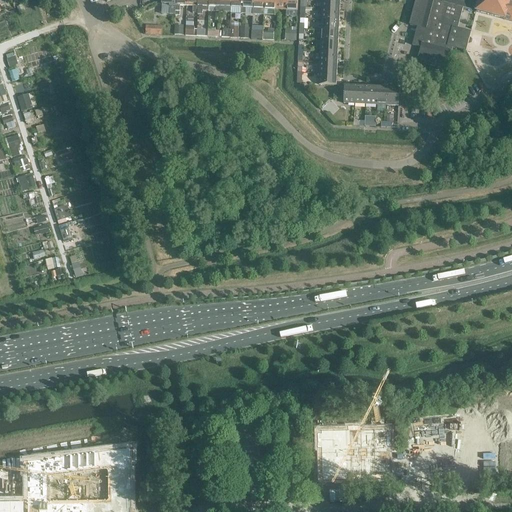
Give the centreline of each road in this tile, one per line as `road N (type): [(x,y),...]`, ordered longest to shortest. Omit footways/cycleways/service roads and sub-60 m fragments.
road 1 (primary): [(0,388),(511,281)]
road 2 (primary): [(511,263),(0,356)]
road 3 (unclassified): [(363,511),(511,507)]
road 4 (residential): [(403,127),(435,128),(511,84)]
